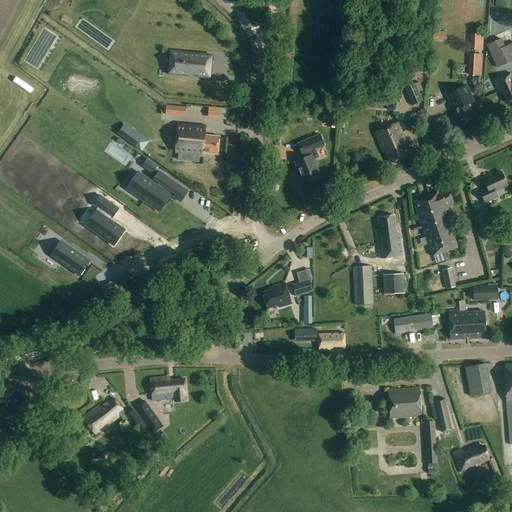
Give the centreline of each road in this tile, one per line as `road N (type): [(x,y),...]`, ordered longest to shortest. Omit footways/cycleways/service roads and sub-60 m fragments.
road 1 (tertiary): [(212,357),(511,350)]
road 2 (unclassified): [(272,251),(255,205),(262,65),(243,21),(220,0)]
road 3 (unclassified): [(272,251),(314,220),(511,133)]
road 4 (tertiary): [(27,373),(212,357)]
road 5 (track): [(258,223),(122,265)]
road 6 (unclassified): [(212,357),(215,303),(272,251)]
